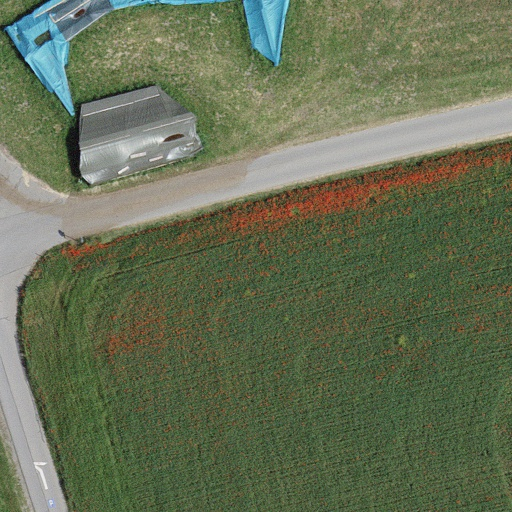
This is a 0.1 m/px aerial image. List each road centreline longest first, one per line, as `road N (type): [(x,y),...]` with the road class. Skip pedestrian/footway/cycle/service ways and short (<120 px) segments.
road 1 (unclassified): [(511,119),(0,247)]
road 2 (residential): [(56,511),(0,316)]
